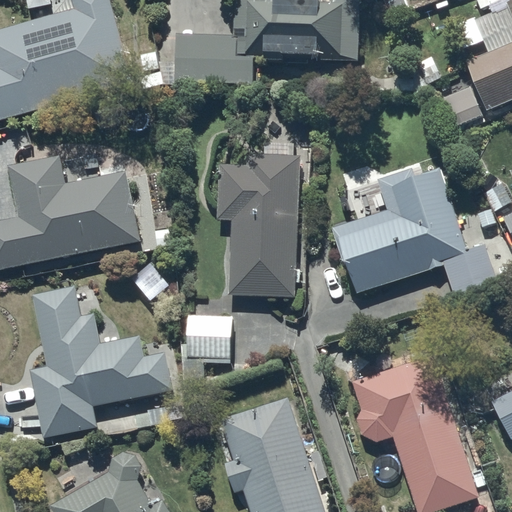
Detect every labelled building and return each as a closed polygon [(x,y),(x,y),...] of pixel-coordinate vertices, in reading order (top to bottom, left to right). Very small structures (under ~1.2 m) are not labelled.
[(0,118),(135,83),(113,0),(73,0),(75,8),(0,27),(0,118)] [(361,0),(235,0),(234,34),(179,32),(177,79),(254,82),(255,55),(359,59),(361,0)] [(511,0),(509,0),(507,1),(509,5),(475,19),(489,51),(467,61),(476,83),(440,99),(452,128),(491,111),(489,108),(511,98),(511,0)] [(265,142),(265,154),(249,154),(249,165),(219,164),(218,218),(232,219),(229,294),(295,296),(301,155),(295,155),(295,142),(265,142)] [(0,220),(0,268),(142,240),(128,170),(67,183),(61,155),(10,165),(20,216),(0,220)] [(388,209),(332,228),(357,293),(445,264),(454,294),(497,280),(485,245),(468,250),(441,166),(415,175),(414,167),(378,180),(388,209)] [(511,195),(505,182),(485,192),(495,211),(511,202),(511,195)] [(78,285),(35,294),(49,365),(32,369),(46,439),(100,424),(96,404),(175,390),(168,350),(147,355),(143,335),(102,344),(95,314),(85,316),(78,285)] [(234,316),(189,315),(189,356),(235,357),(234,316)] [(438,356),(354,381),(364,413),(363,415),(362,416),(362,418),(362,419),(361,421),(361,423),(361,424),(362,426),(362,427),(362,429),(363,430),(364,432),(365,433),(366,435),(367,436),(368,437),(369,438),(371,439),(372,440),(374,440),(375,441),(377,441),(378,441),(380,441),(381,441),(383,441),(385,441),(386,440),(388,440),(389,439),(391,438),(392,437),(393,436),(394,435),(395,434),(418,511),(429,511),(480,497),(438,356)] [(511,390),(493,401),(511,438),(511,390)] [(327,511),(289,396),(223,416),(237,460),(226,464),(234,492),(244,488),(251,511),(327,511)] [(111,471),(54,505),(57,511),(172,511),(165,499),(155,504),(141,479),(143,465),(138,454),(124,452),(115,459),(111,471)]
